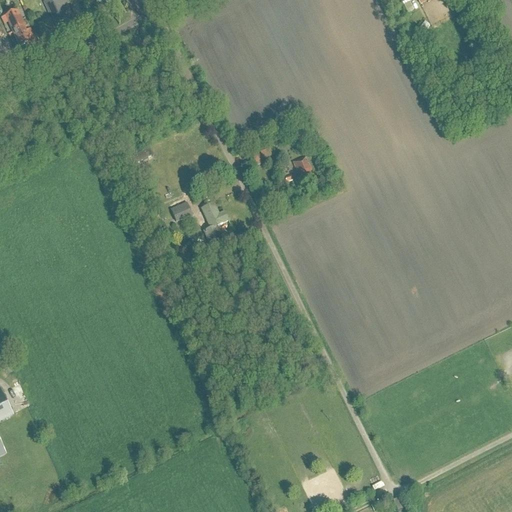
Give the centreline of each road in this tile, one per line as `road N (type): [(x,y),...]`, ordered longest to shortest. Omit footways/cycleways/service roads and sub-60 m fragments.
road 1 (unclassified): [(392,494),(156,11)]
road 2 (unclassified): [(0,91),(156,11)]
road 3 (unclassified): [(511,435),(392,494)]
